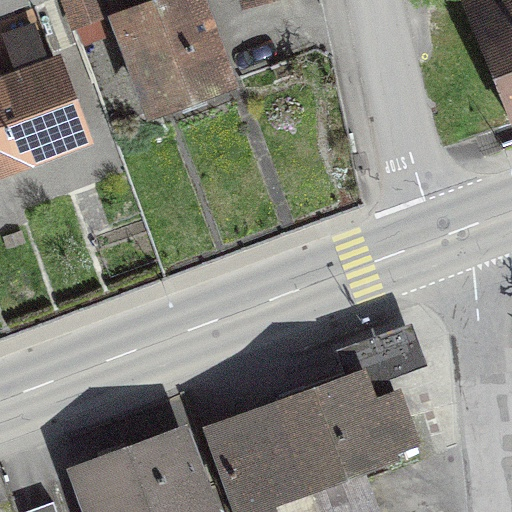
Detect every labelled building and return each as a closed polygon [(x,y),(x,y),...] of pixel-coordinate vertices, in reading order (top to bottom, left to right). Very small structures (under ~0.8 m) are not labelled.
[(138,0),(72,0),(90,42),(146,19),(138,0)] [(229,0),(217,0),(147,29),(191,138),(272,105),(229,0)] [(318,0),(251,0),(257,18),(319,0),(318,0)] [(511,0),(483,0),(478,2),(511,95),(511,0)] [(96,56),(0,91),(0,212),(136,163),(96,56)] [(411,371),(238,438),(266,511),(356,511),(355,510),(451,473),(411,371)] [(245,511),(216,434),(87,483),(98,511),(245,511)]
